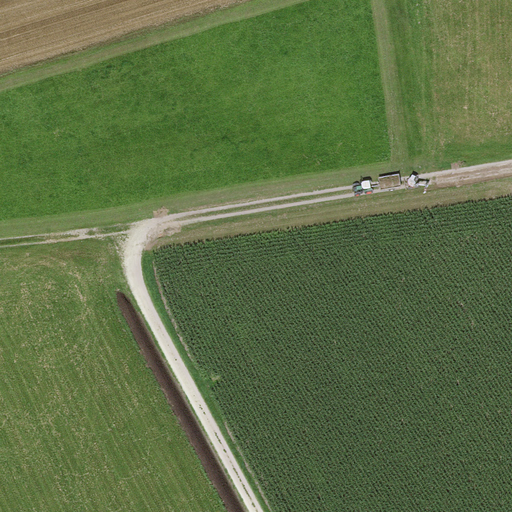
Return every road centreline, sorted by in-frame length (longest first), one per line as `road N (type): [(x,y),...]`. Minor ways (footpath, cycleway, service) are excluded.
road 1 (track): [(511,164),(176,220),(133,241)]
road 2 (track): [(133,241),(134,279),(258,511)]
road 3 (track): [(133,241),(104,235),(0,246)]
